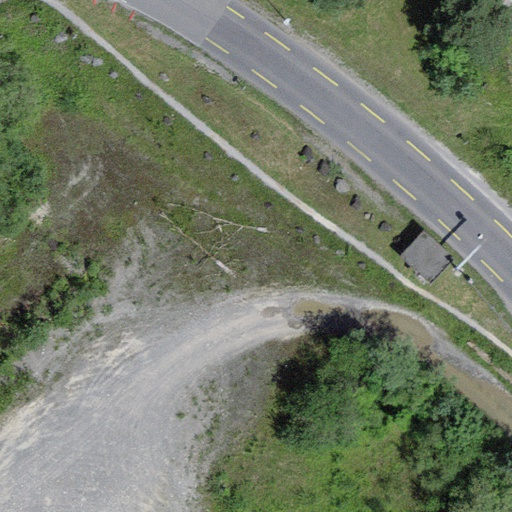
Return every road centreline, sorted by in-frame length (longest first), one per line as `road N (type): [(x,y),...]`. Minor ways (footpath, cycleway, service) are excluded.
road 1 (track): [(511,421),(404,329),(357,313),(300,308),(240,316),(192,342),(102,438),(51,511)]
road 2 (tertiary): [(511,264),(340,111),(180,0)]
